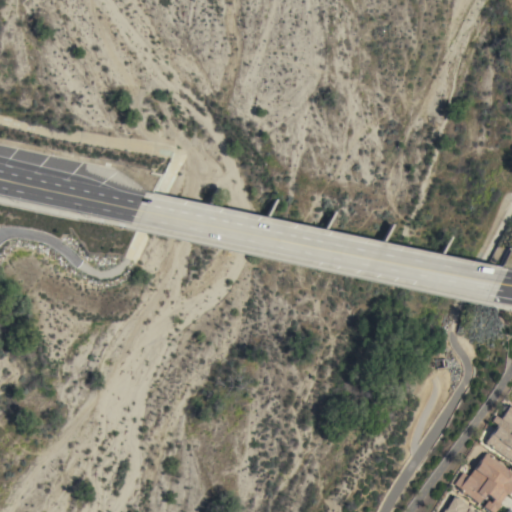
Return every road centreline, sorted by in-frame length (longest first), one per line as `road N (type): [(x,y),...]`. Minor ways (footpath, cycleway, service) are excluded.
road 1 (secondary): [(497,287),(139,207)]
road 2 (secondary): [(0,178),(139,207)]
